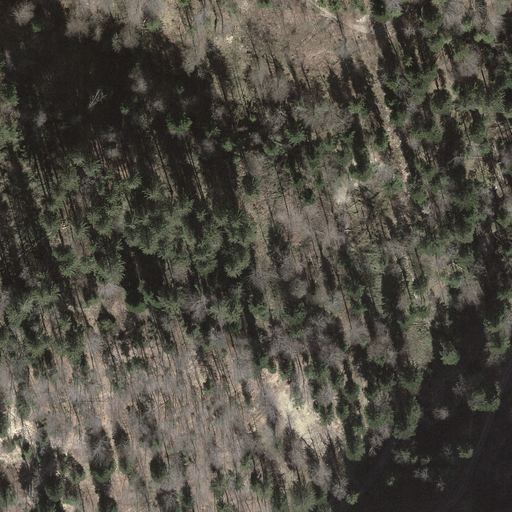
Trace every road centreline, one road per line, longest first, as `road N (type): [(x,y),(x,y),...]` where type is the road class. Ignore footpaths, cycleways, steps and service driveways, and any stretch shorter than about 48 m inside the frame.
road 1 (track): [(134,511),(247,430),(290,372),(289,351),(268,330),(259,231)]
road 2 (track): [(400,15),(391,60),(375,78),(258,56)]
road 3 (track): [(439,511),(468,479),(511,368)]
road 4 (track): [(413,0),(372,33),(310,0)]
